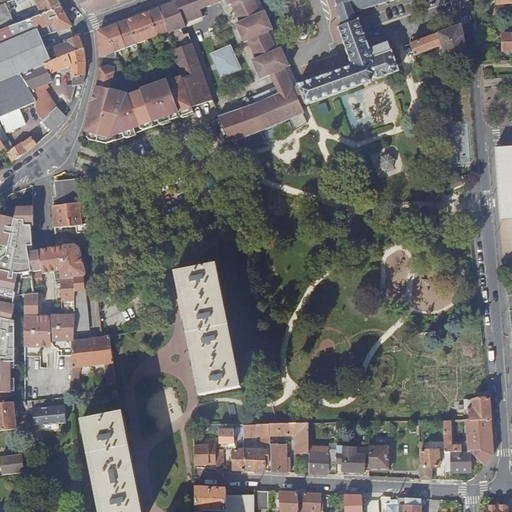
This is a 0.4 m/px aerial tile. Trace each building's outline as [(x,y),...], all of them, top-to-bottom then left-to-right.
[(60,6),(56,0),(27,0),(28,1),(29,0),(34,0),(42,14),(61,7),(60,6)] [(79,0),(84,8),(95,12),(125,0),(79,0)] [(226,1),(225,0),(182,0),(161,8),(170,32),(171,34),(174,50),(181,78),(192,109),(213,100),(189,34),(184,36),(182,29),(186,28),(185,25),(203,18),(200,10),(226,1)] [(225,0),(228,6),(232,4),(240,23),(237,25),(245,43),(248,41),(256,59),(252,61),(261,79),(270,75),(279,94),(273,96),(252,106),(218,118),(219,120),(213,123),(213,128),(214,131),(215,135),(216,137),(219,140),(223,144),(228,141),(230,140),(230,143),(234,142),(237,148),(245,148),(260,145),(267,143),(262,132),(291,120),(295,131),(300,128),(305,125),(307,123),(303,114),(305,113),(302,107),(304,106),(307,105),(298,86),(296,87),(293,88),(285,69),(288,68),(290,67),(282,49),(279,50),(277,51),(269,33),(271,32),(274,31),(265,12),(263,13),(260,14),(254,0),(225,0)] [(265,12),(259,0),(254,0),(260,14),(263,13),(265,12)] [(343,26),(356,21),(354,18),(353,16),(355,16),(354,13),(362,11),(363,13),(365,12),(365,10),(374,7),(375,9),(377,9),(376,6),(386,3),(386,6),(388,5),(388,3),(396,0),(397,2),(399,2),(398,0),(334,0),(336,4),(334,5),(334,7),(337,7),(340,16),(338,17),(338,19),(340,18),(342,22),(343,26)] [(0,83),(6,81),(21,74),(40,66),(83,48),(78,35),(72,39),(72,41),(55,48),(56,50),(49,53),(40,37),(57,29),(71,24),(61,7),(42,14),(14,25),(7,26),(0,29),(0,83)] [(150,12),(139,16),(129,20),(118,24),(111,27),(110,26),(106,28),(101,30),(98,33),(99,51),(100,59),(115,53),(119,51),(127,48),(138,44),(148,40),(159,36),(170,32),(161,8),(150,12)] [(399,72),(391,51),(388,43),(369,50),(358,20),(356,21),(343,26),(338,28),(352,66),(347,68),(314,80),(298,86),(307,105),(307,106),(399,72)] [(456,65),(468,62),(461,26),(410,44),(415,56),(442,46),(446,61),(455,58),(456,65)] [(491,26),(474,26),(476,36),(488,36),(491,26)] [(282,49),(274,31),(271,32),(269,33),(277,51),(279,50),(282,49)] [(511,50),(511,34),(503,34),(503,50),(511,50)] [(233,71),(239,69),(236,60),(233,55),(230,47),(224,50),(218,52),(212,55),(216,63),(218,68),(222,76),(229,73),(233,71)] [(86,62),(83,48),(40,66),(21,74),(30,87),(37,102),(37,113),(52,131),(66,118),(56,106),(46,90),(49,87),(48,83),(53,81),(51,74),(72,66),(73,67),(73,85),(67,85),(71,101),(72,101),(76,85),(82,83),(85,74),(86,62)] [(168,80),(167,80),(156,85),(158,89),(153,90),(152,88),(150,87),(145,89),(147,95),(144,96),(141,91),(140,91),(141,93),(129,97),(128,96),(126,95),(111,91),(117,71),(109,68),(104,68),(100,60),(100,59),(100,68),(95,88),(96,88),(91,107),(85,132),(89,133),(113,139),(116,138),(119,137),(125,135),(133,131),(144,127),(154,123),(159,121),(164,119),(172,116),(180,113),(189,110),(192,109),(181,78),(169,83),(168,80)] [(0,119),(37,102),(30,87),(21,74),(6,81),(0,83),(0,119)] [(185,118),(190,116),(194,115),(192,109),(189,110),(180,113),(182,117),(185,118)] [(161,126),(164,126),(174,122),(172,116),(164,119),(159,121),(161,126)] [(155,127),(154,123),(144,127),(146,132),(149,132),(154,130),(155,127)] [(8,153),(13,149),(0,124),(0,139),(4,147),(8,153)] [(133,131),(125,135),(119,137),(121,141),(124,141),(136,137),(135,136),(133,131)] [(113,139),(89,133),(88,138),(90,140),(113,144),(118,142),(116,138),(113,139)] [(12,163),(36,146),(31,138),(23,144),(22,143),(13,149),(8,153),(7,153),(12,163)] [(511,147),(496,148),(497,168),(498,183),(501,220),(511,219),(511,147)] [(389,154),(381,157),(380,165),(386,170),(394,167),(395,159),(389,154)] [(33,187),(22,191),(23,243),(25,243),(32,243),(32,230),(34,229),(33,187)] [(0,221),(5,222),(9,203),(3,202),(0,213),(0,221)] [(77,233),(90,232),(89,224),(82,225),(80,204),(78,205),(54,207),(55,229),(76,226),(77,233)] [(56,248),(62,248),(66,263),(76,260),(80,276),(73,277),(75,293),(85,292),(84,276),(86,274),(79,249),(74,247),(66,246),(56,248)] [(38,294),(34,295),(25,296),(25,313),(25,347),(52,348),(52,341),(74,341),(75,324),(75,307),(75,293),(73,277),(80,276),(76,260),(66,263),(62,248),(56,248),(39,251),(41,270),(42,275),(59,271),(61,279),(63,316),(38,317),(38,294)] [(25,253),(28,273),(32,272),(41,270),(39,251),(33,252),(25,253)] [(238,388),(214,266),(178,273),(180,282),(190,333),(193,349),(202,391),(203,396),(238,388)] [(25,313),(25,296),(34,295),(32,272),(28,273),(13,275),(15,297),(17,297),(16,313),(25,313)] [(75,307),(75,324),(88,322),(85,292),(75,293),(75,307)] [(116,383),(110,336),(102,338),(74,341),(73,348),(72,369),(73,369),(72,391),(116,383)] [(478,399),(478,373),(384,374),(384,400),(410,400),(433,399),(447,399),(464,399),(469,399),(478,399)] [(447,399),(433,399),(434,420),(448,419),(447,399)] [(469,401),(469,399),(464,399),(465,411),(468,411),(468,413),(469,413),(469,421),(490,420),(489,400),(469,401)] [(410,420),(410,400),(384,400),(385,420),(410,420)] [(0,404),(0,431),(17,430),(15,417),(18,416),(17,413),(15,413),(14,403),(0,404)] [(67,424),(65,407),(33,410),(35,427),(67,424)] [(125,438),(120,413),(82,421),(100,511),(139,511),(137,498),(131,470),(125,438)] [(470,452),(484,466),(493,456),(490,420),(469,421),(465,421),(467,452),(470,452)] [(444,452),(461,452),(461,445),(452,446),(451,421),(444,421),(444,452)] [(270,445),(270,436),(269,424),(243,425),(243,433),(243,437),(261,437),(261,448),(270,448),(270,445)] [(275,424),(274,424),(269,424),(270,436),(296,436),(296,454),(308,454),(308,424),(283,424),(275,424)] [(226,429),(226,425),(219,425),(219,450),(215,450),(215,464),(215,469),(222,470),(222,444),(229,444),(229,447),(234,447),(233,430),(233,429),(226,429)] [(285,446),(270,445),(270,448),(271,472),(286,473),(286,459),(285,446)] [(369,456),(368,471),(388,471),(388,457),(391,457),(391,445),(369,445),(369,456)] [(215,446),(194,447),(194,464),(215,464),(215,450),(215,446)] [(357,473),(368,473),(368,471),(369,456),(355,455),(355,448),(336,447),(336,449),(336,464),(341,464),(341,472),(353,473),(357,473)] [(244,471),(243,450),(243,448),(240,448),(240,450),(234,450),(232,452),(232,454),(232,458),(232,470),(244,471)] [(327,463),(336,464),(336,449),(327,448),(327,454),(308,454),(308,474),(327,475),(327,463)] [(244,471),(264,472),(264,460),(267,460),(267,451),(243,450),(244,471)] [(420,480),(431,480),(431,468),(439,467),(438,450),(423,451),(420,451),(421,467),(419,467),(420,480)] [(444,452),(445,465),(451,465),(451,472),(470,472),(470,452),(467,452),(461,452),(444,452)] [(23,474),(21,455),(1,457),(3,477),(23,474)] [(225,490),(195,488),(195,511),(202,511),(203,511),(225,511),(225,497),(225,490)] [(267,492),(253,491),(253,496),(253,508),(268,509),(267,492)] [(297,511),(296,493),(279,492),(279,501),(276,500),(277,507),(280,507),(280,511),(297,511)] [(319,504),(320,495),(296,493),(297,511),(318,511),(319,511),(319,504)] [(253,496),(225,497),(225,511),(253,511),(253,508),(253,496)] [(344,511),(361,511),(361,496),(343,496),(344,511)] [(397,511),(419,511),(421,499),(397,498),(398,507),(397,511)]
